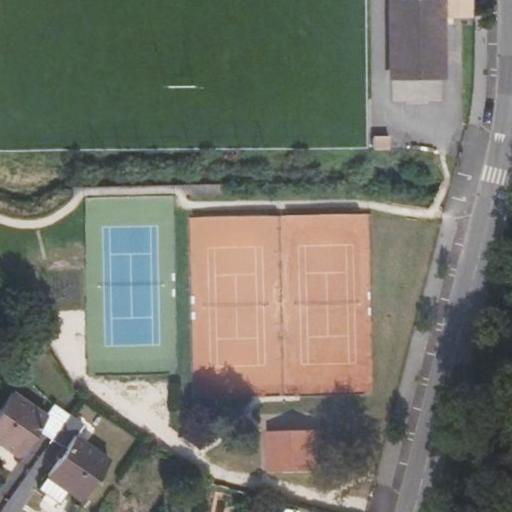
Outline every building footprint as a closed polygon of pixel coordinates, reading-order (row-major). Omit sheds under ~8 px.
[(444,18),(444,0),(389,1),(390,81),(445,80),(444,18)] [(443,0),(444,0),(444,18),(473,17),(472,0),(443,0)] [(43,477),(61,489),(79,501),(109,459),(74,434),(81,424),(53,405),(47,415),(12,391),(0,407),(0,442),(1,441),(20,453),(36,430),(64,449),(43,477)] [(0,446),(17,458),(20,453),(1,441),(0,442),(0,446)] [(56,496),(61,489),(43,477),(39,484),(56,496)]
